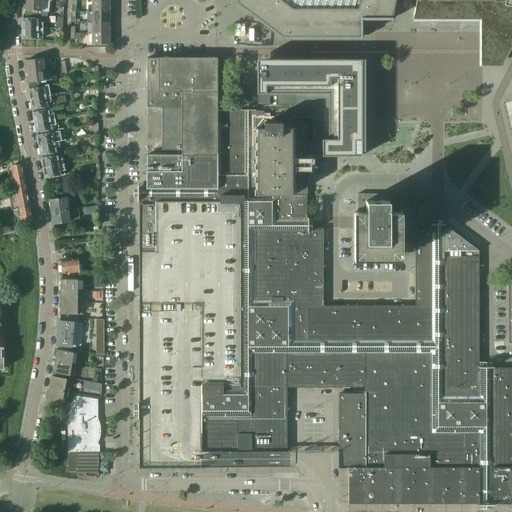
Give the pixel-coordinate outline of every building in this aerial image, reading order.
[(43,0),(40,0),(24,0),(24,10),(41,11),(43,0)] [(511,0),(236,0),(234,3),(257,20),(257,69),(257,96),(257,107),(257,111),(263,111),(295,111),(312,111),(313,156),(331,156),(352,156),(361,156),(361,61),(361,19),(392,19),(412,19),(480,19),(480,66),(501,66),(511,44),(511,0)] [(110,1),(92,1),(92,12),(110,12),(110,1)] [(110,12),(92,12),(92,23),(110,23),(110,12)] [(38,18),(23,18),(23,19),(21,19),(21,25),(23,25),(23,29),(37,29),(37,28),(42,28),(42,23),(38,23),(38,18)] [(110,23),(92,23),(92,33),(110,34),(110,23)] [(37,29),(23,29),(23,32),(21,32),(21,38),(23,38),(23,39),(42,39),(42,28),(37,28),(37,29)] [(110,34),(92,33),(92,44),(110,44),(110,34)] [(43,58),(25,60),(27,71),(44,69),(43,58)] [(511,502),(511,367),(509,368),(489,368),(478,368),(478,251),(478,250),(450,229),(449,229),(448,228),(447,228),(446,229),(445,229),(444,230),(443,231),(443,232),(436,232),(432,232),(432,225),(415,225),(415,305),(322,306),(322,242),(322,236),(322,235),(321,234),(320,233),(319,233),(316,230),(314,231),(313,230),(312,229),(306,229),(306,218),(307,218),(307,217),(307,211),(307,195),(307,128),(281,128),(282,123),(281,123),(281,117),(263,117),(263,111),(245,111),(232,111),(226,111),(226,123),(217,123),(217,58),(147,58),(147,108),(181,107),(181,155),(147,155),(147,170),(147,188),(139,188),(139,204),(139,413),(139,467),(255,467),(255,451),(286,451),(286,387),(365,387),(365,393),(339,393),(339,467),(349,467),(349,503),(486,503),(511,502)] [(45,81),(44,69),(27,71),(28,87),(38,86),(38,82),(45,81)] [(50,85),(29,89),(29,90),(27,91),(29,97),(30,96),(31,100),(49,96),(48,91),(51,90),(50,85)] [(49,96),(31,100),(31,103),(30,103),(31,109),(32,109),(32,110),(54,106),(53,100),(50,100),(49,96)] [(52,109),(33,112),(33,113),(32,114),(33,120),(34,119),(35,122),(54,119),(52,109)] [(54,119),(35,122),(35,125),(34,126),(35,132),(37,131),(37,133),(58,129),(57,123),(55,124),(54,119)] [(62,130),(58,131),(37,135),(37,136),(36,136),(37,142),(39,142),(39,145),(58,142),(64,140),(62,130)] [(58,142),(39,145),(40,148),(38,149),(40,155),(41,154),(41,155),(62,151),(61,146),(59,147),(58,142)] [(62,164),(61,159),(57,160),(56,155),(42,158),(42,159),(40,159),(42,165),(43,165),(44,168),(58,165),(62,164)] [(64,175),(63,170),(69,169),(69,163),(62,164),(58,165),(44,168),(44,171),(43,171),(44,177),(45,177),(45,178),(64,175)] [(21,164),(11,166),(12,168),(7,168),(10,181),(24,178),(21,164)] [(27,192),(24,178),(10,181),(11,187),(5,188),(6,194),(16,192),(17,194),(27,192)] [(29,206),(27,192),(17,194),(12,195),(15,208),(19,207),(20,208),(29,206)] [(396,194),(357,194),(357,212),(355,212),(355,221),(353,221),(353,229),(356,229),(356,256),(398,256),(398,229),(400,229),(400,220),(397,220),(397,216),(398,216),(398,214),(398,212),(396,212),(396,194)] [(65,197),(49,200),(50,202),(49,203),(49,206),(50,207),(51,212),(69,209),(69,205),(66,205),(65,197)] [(32,220),(29,206),(20,208),(20,209),(14,210),(16,223),(22,222),(32,220)] [(69,209),(51,212),(52,217),(51,218),(52,222),(53,222),(53,224),(69,222),(68,214),(70,214),(69,209)] [(77,259),(61,260),(62,273),(78,272),(77,259)] [(60,279),(60,291),(77,292),(77,279),(60,279)] [(77,292),(60,291),(60,303),(77,303),(77,292)] [(77,303),(60,303),(60,314),(77,314),(77,303)] [(77,323),(59,321),(58,321),(57,333),(76,335),(77,323)] [(76,335),(57,333),(56,345),(75,347),(76,335)] [(73,352),(56,349),(54,361),(71,364),(73,352)] [(71,364),(54,361),(52,373),(69,376),(71,364)] [(67,380),(51,377),(49,389),(68,392),(68,388),(66,387),(67,380)] [(85,387),(92,387),(92,392),(100,392),(101,383),(86,382),(85,387)] [(68,392),(49,389),(47,400),(63,403),(64,396),(67,396),(68,392)] [(84,404),(85,398),(75,396),(68,414),(73,413),(80,413),(81,407),(81,406),(82,403),(84,404)] [(73,413),(68,414),(68,415),(68,444),(78,443),(78,446),(97,445),(97,417),(97,400),(85,398),(84,404),(82,403),(81,406),(81,407),(80,413),(73,413)] [(98,445),(97,445),(78,446),(78,443),(68,444),(68,471),(78,471),(78,475),(97,475),(97,451),(98,451),(98,445)]
